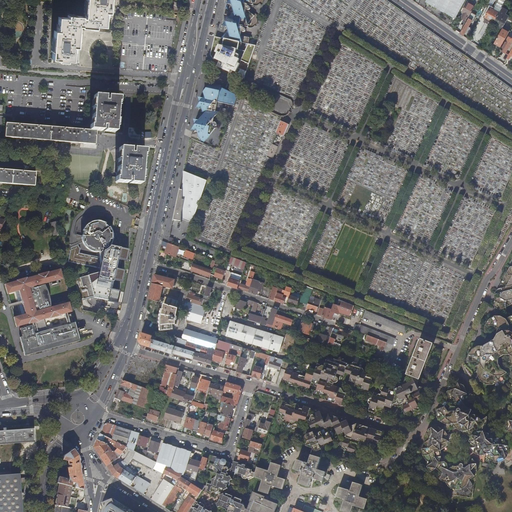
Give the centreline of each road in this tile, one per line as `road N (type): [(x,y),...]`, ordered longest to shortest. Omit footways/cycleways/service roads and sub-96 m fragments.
road 1 (residential): [(249,383),(415,438),(481,291),(511,242)]
road 2 (tertiary): [(182,78),(118,343)]
road 3 (tertiary): [(150,264),(211,0)]
road 4 (residential): [(249,383),(227,450),(96,411)]
road 5 (residential): [(39,6),(36,65),(182,78)]
road 6 (residential): [(333,323),(150,264)]
road 7 (secondary): [(511,79),(397,0)]
road 8 (residential): [(128,347),(249,383)]
